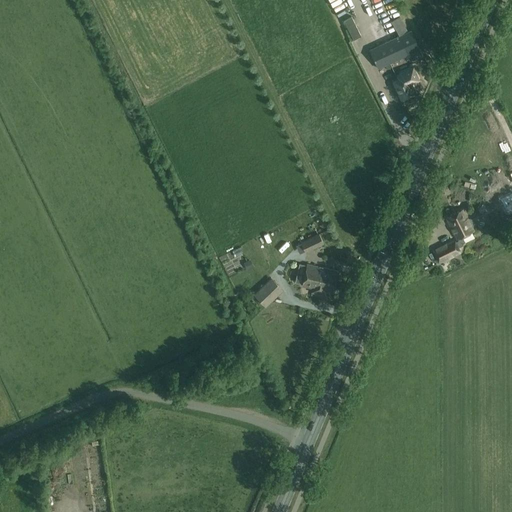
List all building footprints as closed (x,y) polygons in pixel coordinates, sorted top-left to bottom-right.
[(365,4),(360,6),(363,14),(368,12),(365,4)] [(361,36),(351,16),(343,20),(353,40),(361,36)] [(419,49),(410,31),(369,50),(378,68),(419,49)] [(397,75),(399,79),(393,82),(401,99),(415,93),(410,83),(418,80),(413,67),(397,75)] [(511,193),(500,200),(507,214),(511,211),(511,193)] [(472,225),(473,223),(472,221),(471,219),(469,218),(467,219),(462,209),(446,217),(451,228),(452,228),(453,231),(453,232),(456,239),(457,238),(458,239),(457,240),(454,242),(454,240),(433,250),(439,262),(459,252),(457,247),(462,245),(463,241),(461,236),(473,231),(471,227),(472,225)] [(305,253),(324,243),(318,233),(300,242),(305,253)] [(237,241),(228,246),(231,251),(240,247),(237,241)] [(222,260),(236,285),(250,277),(244,265),(236,270),(232,263),(241,258),(237,252),(222,260)] [(249,260),(244,263),(247,270),(252,267),(249,260)] [(338,270),(307,263),(302,286),(312,288),(311,292),(324,295),(324,291),(332,293),(338,270)] [(253,294),(263,304),(265,307),(283,290),(271,277),(253,294)]
